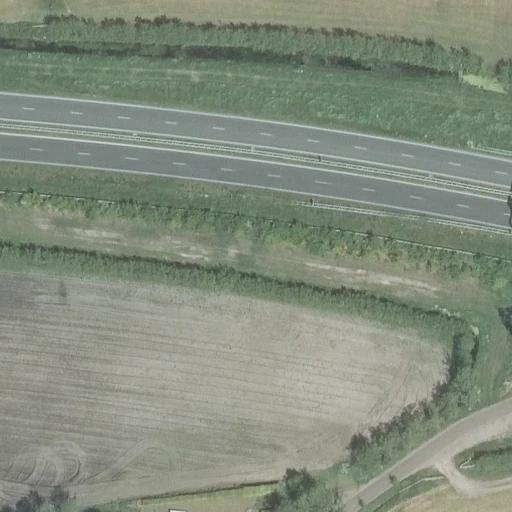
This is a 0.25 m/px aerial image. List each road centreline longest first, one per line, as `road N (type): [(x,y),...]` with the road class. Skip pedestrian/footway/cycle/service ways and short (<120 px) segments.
road 1 (trunk): [(0,149),(235,170),(511,216)]
road 2 (trunk): [(511,176),(262,134),(0,111)]
road 3 (unclassified): [(344,511),(443,441),(511,406)]
